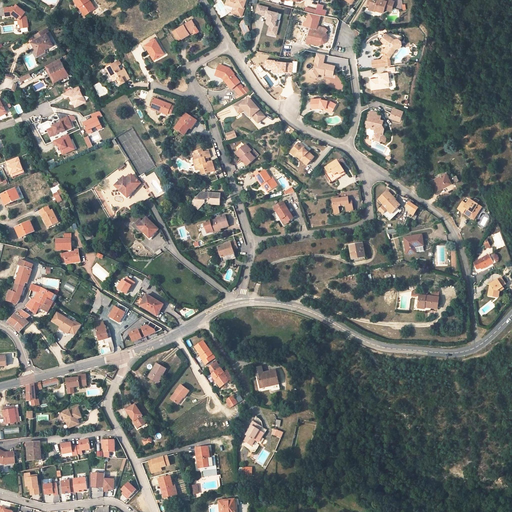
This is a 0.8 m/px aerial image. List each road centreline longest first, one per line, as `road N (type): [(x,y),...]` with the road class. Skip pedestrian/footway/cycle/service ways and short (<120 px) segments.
road 1 (tertiary): [(242,302),(295,306),(389,348),(444,353),(477,346)]
road 2 (unclassified): [(477,346),(466,267),(447,221),(364,162)]
road 3 (residential): [(364,162),(367,212),(356,226),(249,243)]
road 4 (residential): [(154,511),(107,407),(123,356)]
road 5 (residential): [(199,93),(249,243)]
road 6 (unclassified): [(344,147),(277,107),(229,44)]
road 7 (residential): [(0,495),(44,507),(108,500),(126,511)]
road 8 (tertiary): [(123,356),(242,302)]
road 9 (residential): [(343,30),(357,104),(344,147)]
